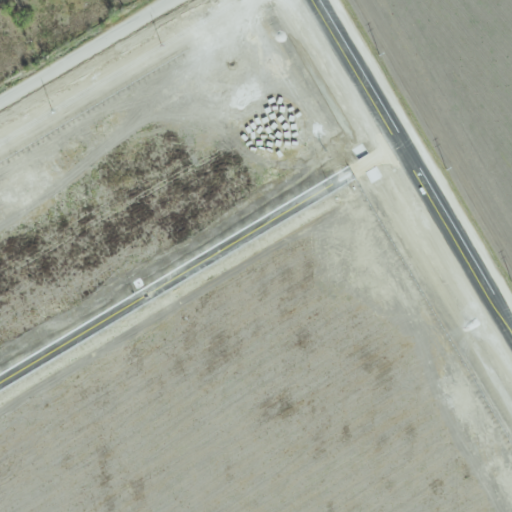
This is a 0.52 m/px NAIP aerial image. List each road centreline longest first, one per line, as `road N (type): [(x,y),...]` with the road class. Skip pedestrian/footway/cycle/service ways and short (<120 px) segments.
road 1 (track): [(411,137),(0,378)]
road 2 (tertiary): [(332,0),(511,312)]
road 3 (residential): [(0,104),(176,0)]
